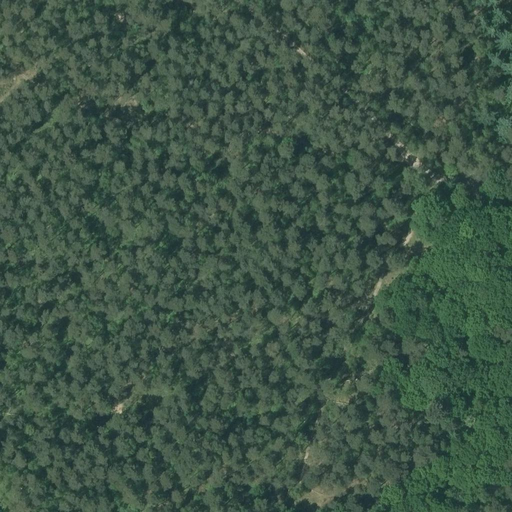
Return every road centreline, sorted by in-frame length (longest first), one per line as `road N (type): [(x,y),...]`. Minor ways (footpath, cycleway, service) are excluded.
road 1 (track): [(28,79),(128,124),(271,133),(431,180)]
road 2 (track): [(431,180),(331,374),(285,511)]
road 3 (unknown): [(244,0),(415,162),(511,212)]
road 4 (track): [(472,0),(474,198)]
